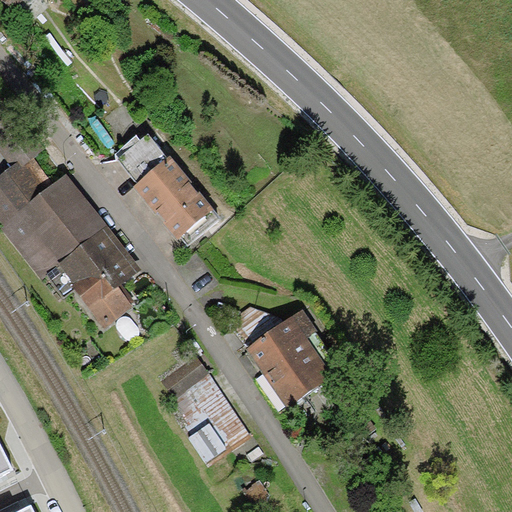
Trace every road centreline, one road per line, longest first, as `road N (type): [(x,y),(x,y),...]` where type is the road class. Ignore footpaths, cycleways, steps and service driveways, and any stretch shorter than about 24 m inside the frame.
road 1 (residential): [(0,54),(205,331),(320,511)]
road 2 (primary): [(511,336),(366,149),(199,0)]
road 3 (residential): [(72,511),(0,373)]
